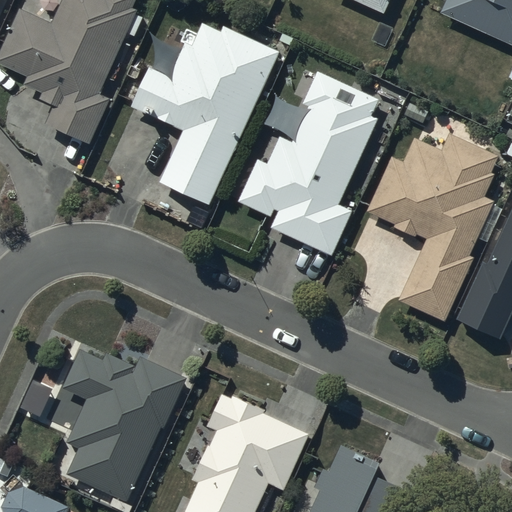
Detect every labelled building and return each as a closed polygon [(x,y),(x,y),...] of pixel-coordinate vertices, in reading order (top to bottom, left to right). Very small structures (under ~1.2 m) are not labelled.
[(20,13),(0,55),(0,69),(28,82),(24,90),(42,98),(40,105),(53,111),(44,129),(67,143),(89,149),(111,104),(99,100),(139,15),(132,13),(138,0),(64,0),(53,28),(20,13)] [(341,0),(385,20),(393,0),(341,0)] [(511,0),(448,0),(440,18),(511,51),(511,0)] [(149,71),(131,112),(166,128),(184,136),(160,187),(184,204),(210,211),(280,56),(224,30),(221,36),(202,27),(193,49),(185,46),(171,81),(149,71)] [(259,164),(238,206),(271,222),(275,214),(279,216),(271,233),(332,262),(354,215),(339,208),(380,123),(373,121),(381,105),(318,77),(303,110),(308,112),(293,147),(280,140),(268,168),(259,164)] [(393,161),(367,217),(396,229),(395,233),(403,238),(415,241),(417,239),(427,243),(400,307),(446,327),(495,205),(487,201),(494,182),(491,178),(498,160),(449,139),(441,155),(415,143),(405,166),(393,161)] [(511,209),(486,270),(480,267),(456,324),(499,345),(511,316),(511,209)] [(79,455),(69,481),(126,505),(186,382),(139,361),(135,371),(106,357),(102,366),(81,356),(64,395),(87,405),(68,448),(79,455)] [(198,487),(187,511),(257,511),(269,488),(284,495),(310,438),(264,418),(266,415),(234,401),(232,403),(221,398),(207,431),(217,435),(210,450),(208,449),(196,479),(194,479),(192,485),(198,487)] [(324,473),(314,494),(320,497),(312,511),(406,511),(413,497),(379,481),(384,471),(342,451),(330,476),(324,473)] [(68,511),(69,510),(24,491),(9,497),(2,511),(68,511)]
